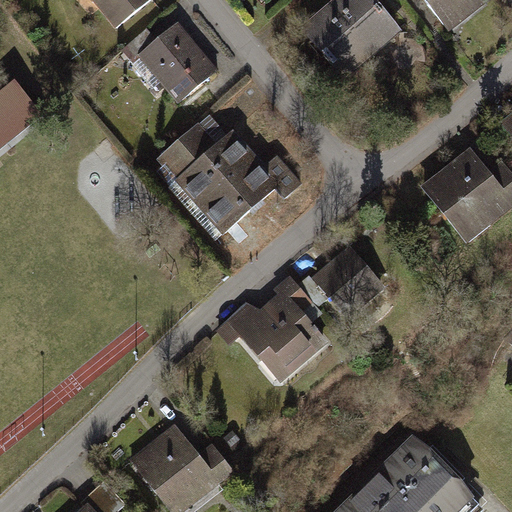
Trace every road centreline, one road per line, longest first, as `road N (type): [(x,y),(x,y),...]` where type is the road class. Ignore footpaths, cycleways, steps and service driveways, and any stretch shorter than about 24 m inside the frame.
road 1 (residential): [(0,511),(360,182)]
road 2 (residential): [(360,182),(211,0)]
road 3 (residential): [(360,182),(511,47)]
